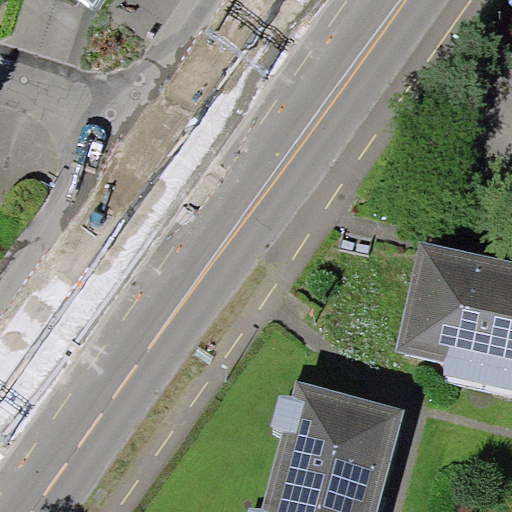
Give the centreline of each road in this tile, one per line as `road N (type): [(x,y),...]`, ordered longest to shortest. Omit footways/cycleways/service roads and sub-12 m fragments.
road 1 (primary): [(37,511),(407,0)]
road 2 (residential): [(117,117),(0,282)]
road 3 (residential): [(203,0),(117,117)]
road 4 (residential): [(0,80),(117,117)]
